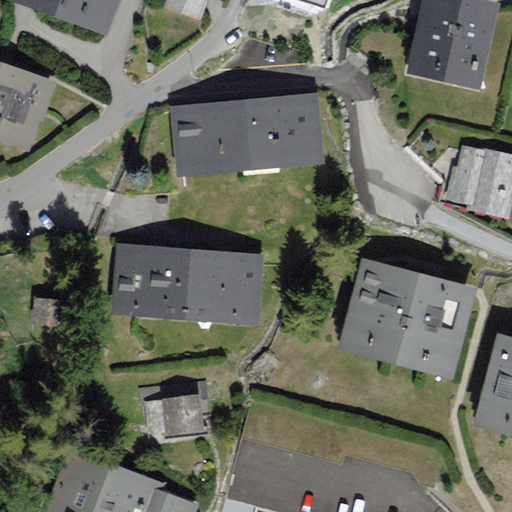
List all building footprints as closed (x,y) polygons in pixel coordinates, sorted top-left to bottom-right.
[(115,0),(0,0),(0,6),(100,42),(115,0)] [(160,0),(157,7),(190,21),(199,0),(160,0)] [(475,97),(493,16),(418,0),(415,0),(398,80),(475,97)] [(50,90),(0,73),(0,148),(27,158),(50,90)] [(163,113),(168,178),(316,166),(310,100),(163,113)] [(511,184),(511,164),(453,152),(440,209),(504,223),(511,184)] [(113,250),(107,314),(255,327),(261,263),(113,250)] [(345,266),(326,351),(448,380),(468,295),(345,266)] [(60,322),(62,301),(39,299),(37,320),(60,322)] [(511,348),(485,341),(462,427),(511,440),(511,348)] [(189,398),(153,400),(155,437),(191,435),(189,398)] [(152,485),(59,451),(34,511),(184,511),(187,506),(148,494),(152,485)]
